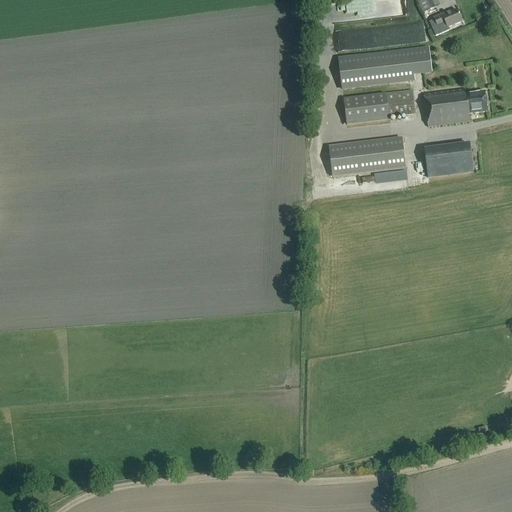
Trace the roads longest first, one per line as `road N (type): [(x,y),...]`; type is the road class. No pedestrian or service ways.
road 1 (track): [(61,511),(109,487),(231,476),(363,480),(511,444)]
road 2 (track): [(298,311),(299,213),(317,192)]
